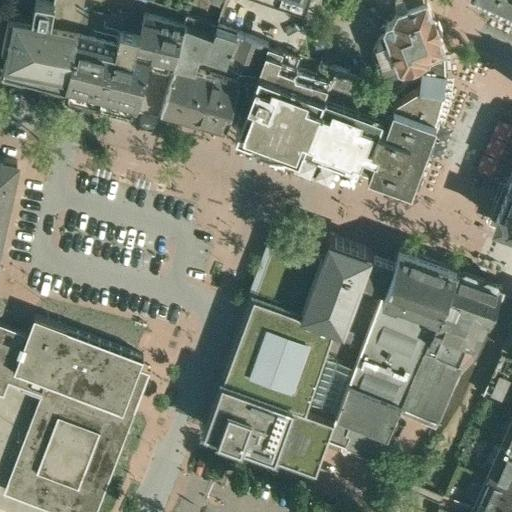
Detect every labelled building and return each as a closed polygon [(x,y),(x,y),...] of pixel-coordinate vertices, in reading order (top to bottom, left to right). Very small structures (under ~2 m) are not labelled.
[(55,1),(50,0),(35,0),(33,16),(33,17),(33,21),(9,16),(2,48),(7,49),(2,71),(65,86),(68,76),(78,29),(52,24),(56,1),(55,1)] [(84,0),(54,0),(55,1),(56,1),(52,24),(78,29),(83,9),(84,0)] [(275,0),(304,10),(307,0),(275,0)] [(396,0),(396,3),(398,9),(394,18),(395,20),(388,22),(386,26),(384,25),(381,31),(383,32),(378,40),(379,43),(377,44),(373,51),(383,75),(389,76),(398,72),(403,67),(425,58),(430,56),(429,54),(443,48),(445,46),(441,33),(434,12),(433,12),(428,0),(396,0)] [(511,0),(486,0),(511,11),(511,0)] [(125,19),(83,9),(78,29),(68,76),(65,86),(67,87),(67,86),(104,96),(104,95),(110,92),(111,93),(112,91),(111,91),(112,87),(120,89),(119,93),(118,93),(118,94),(119,95),(123,100),(123,101),(136,104),(136,105),(161,111),(174,64),(184,24),(145,13),(140,32),(123,27),(125,19)] [(268,43),(187,14),(184,24),(174,64),(196,69),(199,55),(206,55),(257,73),(268,43)] [(299,67),(297,63),(300,55),(268,44),(236,132),(251,137),(252,137),(258,142),(265,145),(272,148),(279,149),(285,149),(284,150),(300,155),(304,143),(331,76),(299,67)] [(443,48),(429,54),(430,56),(425,58),(420,86),(395,102),(394,105),(433,119),(436,120),(444,91),(442,90),(444,77),(446,77),(445,47),(443,48)] [(196,69),(174,64),(161,111),(161,112),(226,129),(239,81),(196,69)] [(369,79),(335,67),(331,76),(304,143),(309,145),(309,146),(313,148),(314,147),(363,165),(382,114),(360,105),(369,79)] [(394,105),(387,102),(382,114),(363,165),(399,178),(399,179),(404,181),(404,180),(409,182),(421,151),(422,152),(424,147),(423,146),(426,138),(427,138),(429,133),(428,132),(433,119),(394,105)] [(17,162),(0,157),(0,251),(8,204),(17,162)] [(511,183),(510,182),(504,199),(498,218),(511,223),(511,183)] [(323,252),(271,245),(267,275),(263,273),(224,378),(223,378),(208,420),(222,425),(219,433),(317,469),(335,418),(306,407),(335,323),(344,327),(345,326),(348,327),(358,301),(354,300),(362,278),(372,251),(372,250),(329,234),(323,252)] [(457,269),(400,247),(395,259),(385,287),(383,294),(439,315),(454,278),(457,269)] [(395,259),(372,251),(362,278),(385,287),(395,259)] [(477,289),(456,282),(457,279),(454,278),(439,315),(434,328),(469,341),(476,344),(497,297),(482,291),(482,289),(478,288),(477,289)] [(338,412),(337,416),(388,435),(401,405),(434,328),(439,315),(383,294),(338,412)] [(145,355),(35,314),(28,333),(0,322),(0,377),(43,394),(8,482),(67,505),(63,511),(97,511),(136,412),(125,408),(145,355)] [(434,328),(401,405),(436,420),(469,341),(434,328)] [(328,356),(311,402),(322,406),(339,360),(328,356)] [(354,366),(339,360),(322,406),(338,412),(354,366)] [(388,435),(337,416),(328,438),(347,445),(348,443),(379,456),(388,435)] [(511,447),(507,446),(498,466),(502,467),(496,480),(511,487),(511,447)] [(511,511),(511,487),(496,480),(492,479),(477,511),(511,511)]
